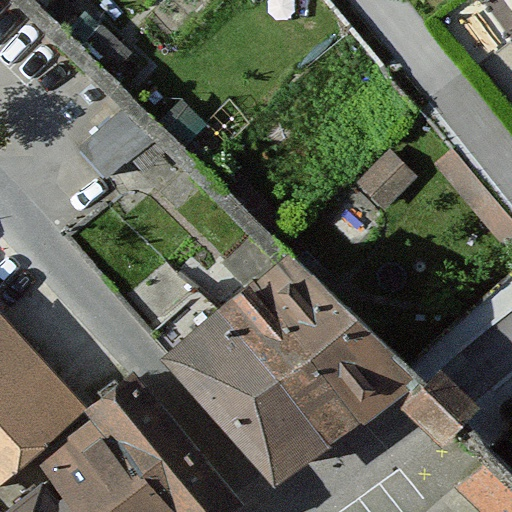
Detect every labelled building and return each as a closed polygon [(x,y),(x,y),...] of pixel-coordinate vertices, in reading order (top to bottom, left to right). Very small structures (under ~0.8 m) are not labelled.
[(511,247),(511,219),(453,150),(436,164),(509,250),(511,247)] [(388,151),(357,184),(383,209),(414,176),(388,151)] [(283,237),(211,301),(325,438),(390,392),(410,372),(283,237)] [(325,438),(211,301),(151,351),(264,481),(325,438)] [(0,460),(72,395),(0,315),(0,460)] [(74,403),(78,413),(132,469),(173,435),(114,368),(74,403)] [(22,458),(33,471),(69,511),(172,511),(132,469),(78,413),(22,458)] [(173,435),(132,469),(172,511),(217,511),(232,501),(173,435)] [(511,511),(511,479),(488,454),(443,500),(453,511),(511,511)] [(69,511),(33,471),(0,503),(0,511),(69,511)]
